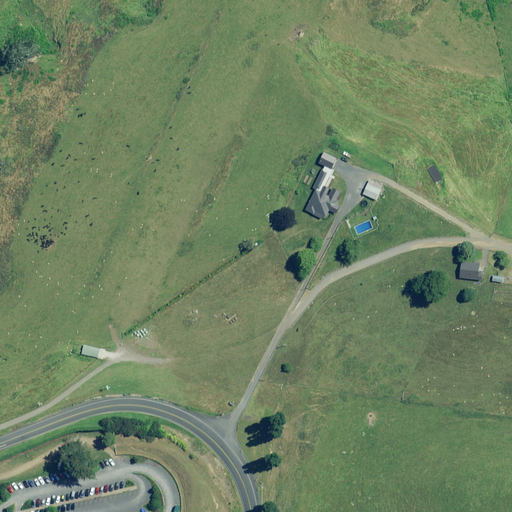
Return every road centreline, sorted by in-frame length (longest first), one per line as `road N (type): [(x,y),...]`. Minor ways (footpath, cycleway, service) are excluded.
road 1 (track): [(215,443),(285,327),(322,283),(377,256),(439,242),(511,249)]
road 2 (track): [(486,241),(392,183),(365,176),(285,327)]
road 3 (unclassified): [(0,443),(88,410),(158,409),(197,427),(226,454),(251,511)]
road 4 (track): [(124,469),(102,445),(80,441),(0,477)]
